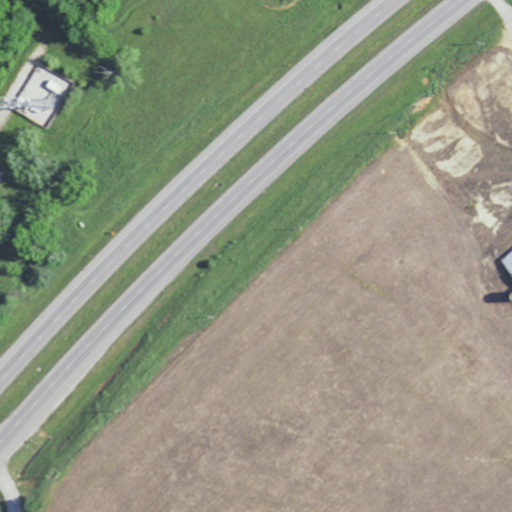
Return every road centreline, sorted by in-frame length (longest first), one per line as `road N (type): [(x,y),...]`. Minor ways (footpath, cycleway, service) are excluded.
road 1 (primary): [(0,448),(275,166),(466,0)]
road 2 (primary): [(387,0),(185,182),(0,371)]
